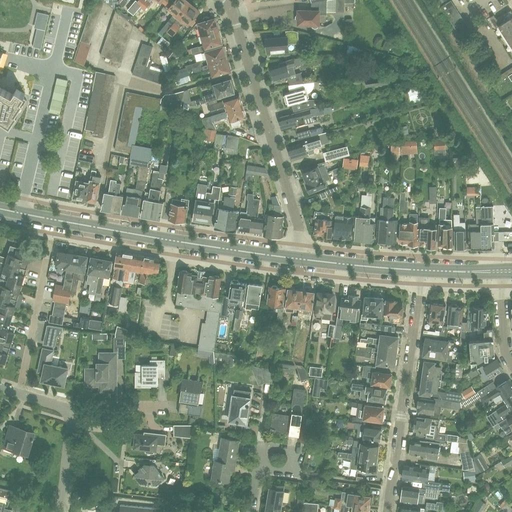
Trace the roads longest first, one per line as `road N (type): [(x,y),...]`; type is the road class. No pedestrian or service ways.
road 1 (secondary): [(296,259),(0,209)]
road 2 (residential): [(219,0),(236,23),(298,225),(296,259)]
road 3 (residential): [(419,270),(387,511)]
road 4 (residential): [(19,393),(47,259)]
road 5 (secondary): [(419,270),(296,259)]
